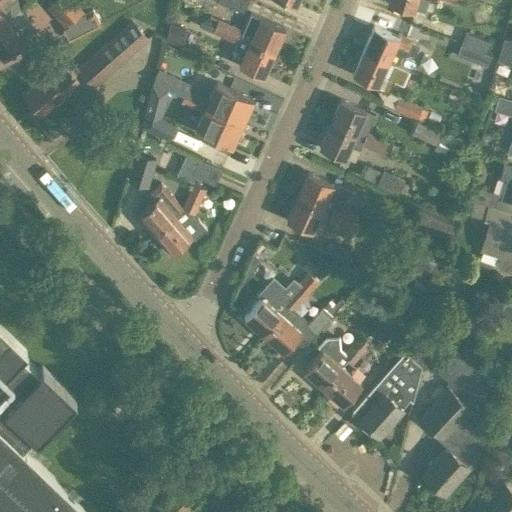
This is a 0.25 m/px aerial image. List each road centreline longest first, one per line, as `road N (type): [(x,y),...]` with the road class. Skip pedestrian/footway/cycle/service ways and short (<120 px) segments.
road 1 (residential): [(185,345),(341,0)]
road 2 (tertiary): [(185,345),(0,137)]
road 3 (tertiary): [(354,511),(185,345)]
